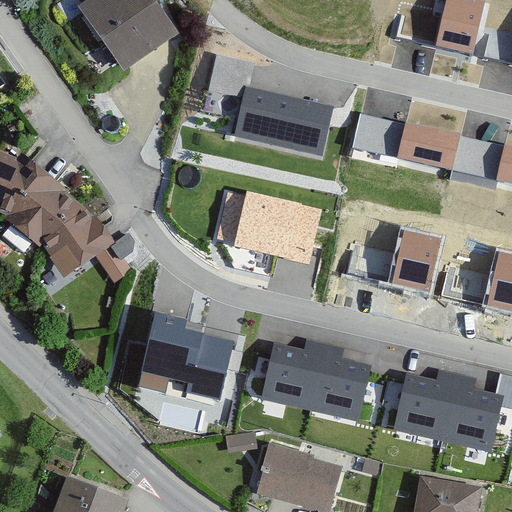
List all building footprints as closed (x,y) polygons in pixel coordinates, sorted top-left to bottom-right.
[(172,41),(145,0),(90,0),(72,12),(120,77),(172,41)] [(485,1),(480,0),(446,0),(436,46),(473,55),(485,1)] [(333,104),(246,84),(232,136),(322,155),(333,104)] [(461,135),(405,123),(397,158),(453,171),(461,135)] [(511,147),(504,145),(495,182),(511,185),(511,147)] [(95,265),(115,288),(130,271),(107,236),(81,209),(62,192),(19,154),(13,163),(0,156),(0,220),(3,222),(39,253),(63,287),(95,265)] [(246,195),(227,191),(216,239),(235,243),(233,247),(310,264),(322,210),(246,192),(246,195)] [(442,238),(403,231),(391,285),(430,292),(442,238)] [(511,253),(498,252),(486,307),(511,311),(511,253)] [(187,318),(155,310),(142,370),(188,381),(186,391),(220,401),(234,338),(185,327),(187,318)] [(304,350),(273,343),(261,400),(357,421),(370,364),(342,358),(343,348),(307,340),(304,350)] [(437,380),(405,373),(391,432),(490,452),(503,394),(475,388),(477,378),(439,370),(437,380)] [(309,511),(326,511),(339,472),(266,450),(252,497),(309,511)] [(472,511),(477,491),(417,482),(411,511),(472,511)] [(118,511),(121,507),(61,484),(49,511),(118,511)]
